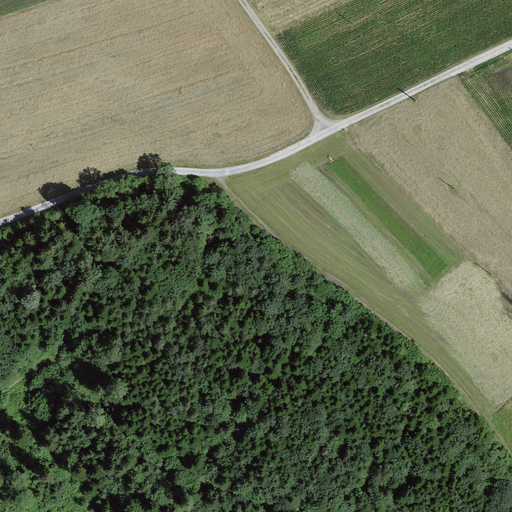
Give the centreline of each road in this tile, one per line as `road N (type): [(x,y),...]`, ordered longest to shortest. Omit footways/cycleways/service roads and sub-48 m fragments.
road 1 (track): [(0,223),(143,173),(226,173),(269,161),(511,47)]
road 2 (track): [(511,477),(457,380),(239,203),(220,173)]
road 3 (track): [(326,133),(240,0)]
